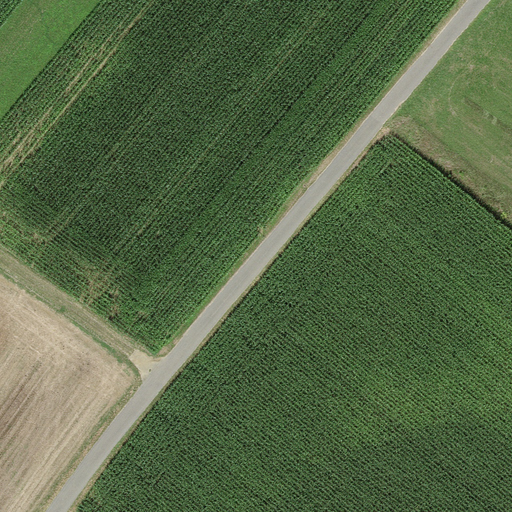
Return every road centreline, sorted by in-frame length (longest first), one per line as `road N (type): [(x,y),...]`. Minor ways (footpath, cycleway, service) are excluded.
road 1 (track): [(477,0),(160,373)]
road 2 (track): [(160,373),(0,261)]
road 3 (track): [(160,373),(59,511)]
